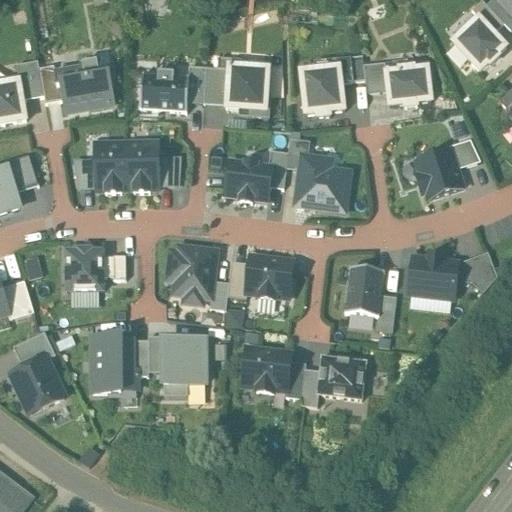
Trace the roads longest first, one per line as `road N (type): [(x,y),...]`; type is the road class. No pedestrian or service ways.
road 1 (residential): [(0,242),(29,231),(148,221),(320,241),(412,234),(511,196)]
road 2 (residential): [(0,435),(71,483),(134,511)]
